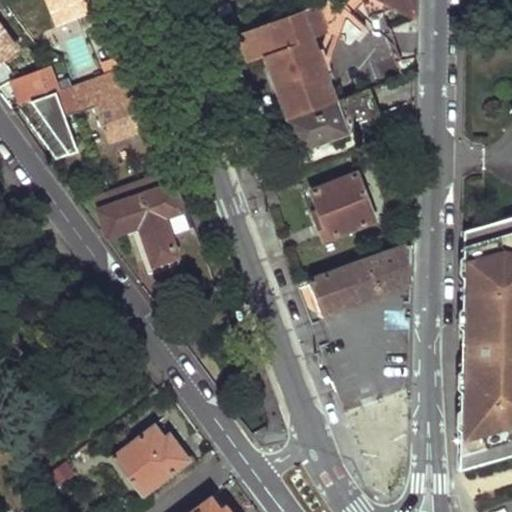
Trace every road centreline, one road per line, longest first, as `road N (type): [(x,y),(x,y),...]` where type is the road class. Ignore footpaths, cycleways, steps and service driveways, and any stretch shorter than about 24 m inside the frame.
road 1 (residential): [(435,0),(428,511)]
road 2 (tertiary): [(149,0),(311,425)]
road 3 (residential): [(0,133),(252,467)]
